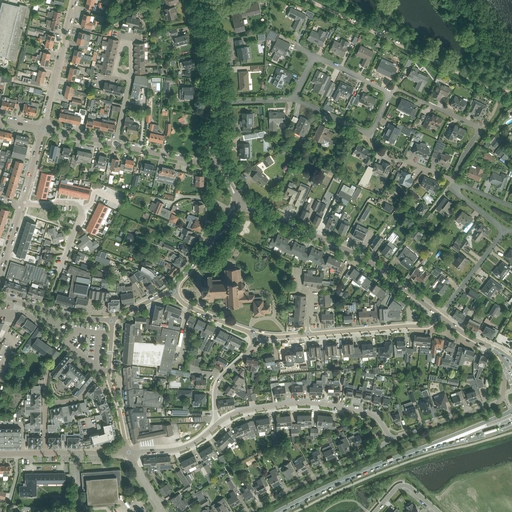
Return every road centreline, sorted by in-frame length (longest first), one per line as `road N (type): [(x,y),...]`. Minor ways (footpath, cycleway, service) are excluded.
road 1 (tertiary): [(438,315),(368,261),(238,200)]
road 2 (unclassified): [(309,0),(501,92)]
road 3 (residential): [(294,97),(364,132),(389,93),(312,55)]
road 4 (secondary): [(280,511),(469,431)]
road 5 (residential): [(217,423),(240,411),(320,403),(370,415),(389,441)]
road 6 (residential): [(389,441),(250,511)]
road 7 (residential): [(399,90),(482,128),(452,183)]
road 8 (residential): [(42,128),(75,0)]
road 9 (residential): [(311,333),(425,325),(438,315)]
road 10 (residential): [(59,269),(80,207),(22,202)]
road 11 (residential): [(503,396),(389,441)]
